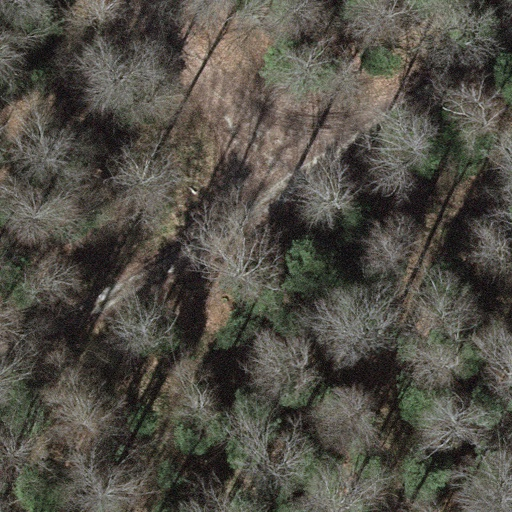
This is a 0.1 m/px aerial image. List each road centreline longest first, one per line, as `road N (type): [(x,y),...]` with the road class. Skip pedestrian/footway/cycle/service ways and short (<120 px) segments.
road 1 (track): [(511,35),(95,296),(0,331)]
road 2 (track): [(149,0),(309,161)]
